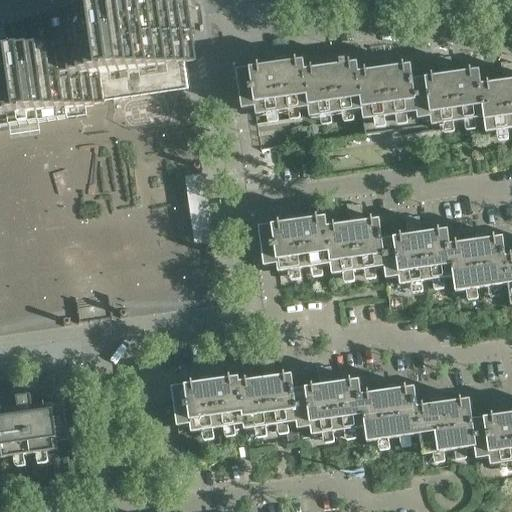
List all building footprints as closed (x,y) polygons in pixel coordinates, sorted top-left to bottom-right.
[(189,90),(185,63),(186,63),(197,61),(188,0),(178,2),(169,3),(159,4),(149,6),(130,8),(121,10),(23,24),(13,25),(4,26),(8,56),(0,57),(0,120),(3,120),(4,128),(37,123),(36,115),(54,112),(75,109),(86,107),(96,106),(105,105),(103,95),(120,93),(121,99),(189,90)] [(486,119),(481,87),(479,72),(453,75),(450,58),(438,60),(441,77),(413,81),(411,66),(395,69),(394,64),(382,66),(383,70),(359,74),(357,64),(346,66),(345,61),(328,63),(329,68),(305,71),(304,62),(288,64),(287,59),(275,61),(275,65),(236,71),(242,111),(255,109),(256,117),(308,109),(309,119),(362,112),(365,137),(412,130),(412,136),(440,132),(439,126),(484,120),(486,119)] [(511,64),(503,66),(505,83),(481,87),(486,119),(484,120),(486,134),(511,130),(511,64)] [(386,268),(382,241),(380,221),(364,223),(361,206),(349,208),(351,225),(327,228),(333,266),(331,266),(332,276),(384,269),(386,268)] [(333,266),(327,228),(326,218),(300,222),(299,217),(287,219),(287,224),(258,228),(264,268),(277,266),(278,274),(331,266),(333,266)] [(454,279),(450,246),(448,231),(421,235),(419,218),(407,219),(409,237),(382,241),(386,268),(384,269),(386,281),(399,279),(400,287),(453,279),(454,279)] [(511,257),(506,258),(503,239),(487,241),(486,236),(474,238),(475,243),(450,246),(454,279),(453,279),(455,294),(508,286),(510,306),(511,306),(511,257)] [(299,424),(294,391),(292,376),(276,378),(274,361),(261,363),(264,380),(240,384),(246,426),(244,426),(244,431),(297,424),(299,424)] [(366,429),(362,396),(359,382),(333,385),(331,368),(319,370),(321,387),(294,391),(299,424),(297,424),(298,431),(311,429),(312,437),(365,429),(366,429)] [(246,426),(240,384),(239,379),(213,382),(212,377),(200,379),(201,384),(172,388),(177,428),(190,426),(191,434),(244,426),(246,426)] [(421,436),(418,409),(415,389),(399,391),(398,386),(386,388),(386,393),(362,396),(366,429),(365,429),(367,444),(419,437),(421,436)] [(0,411),(0,441),(3,460),(59,452),(58,444),(70,442),(64,403),(32,408),(32,406),(31,396),(16,398),(18,409),(0,411)] [(476,449),(472,421),(470,401),(444,405),(443,400),(431,402),(431,407),(418,409),(421,436),(419,437),(422,456),(474,449),(476,449)] [(511,410),(509,410),(510,415),(472,421),(476,449),(474,449),(476,461),(489,459),(490,467),(511,463),(511,410)]
